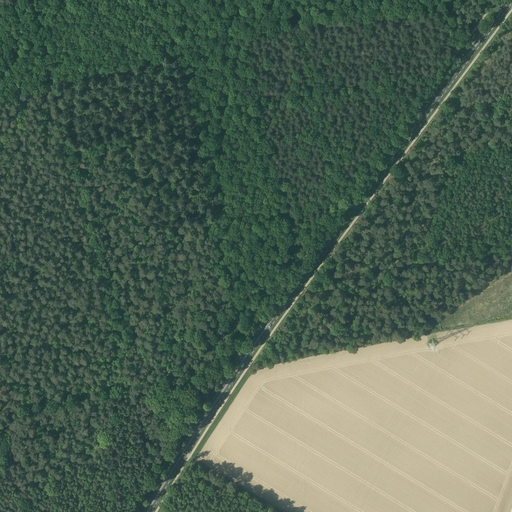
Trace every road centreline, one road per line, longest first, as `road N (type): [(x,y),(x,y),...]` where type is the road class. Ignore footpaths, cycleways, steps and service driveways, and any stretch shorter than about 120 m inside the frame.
road 1 (primary): [(147,511),(247,353),(509,0)]
road 2 (track): [(449,79),(435,74),(313,90),(192,118)]
